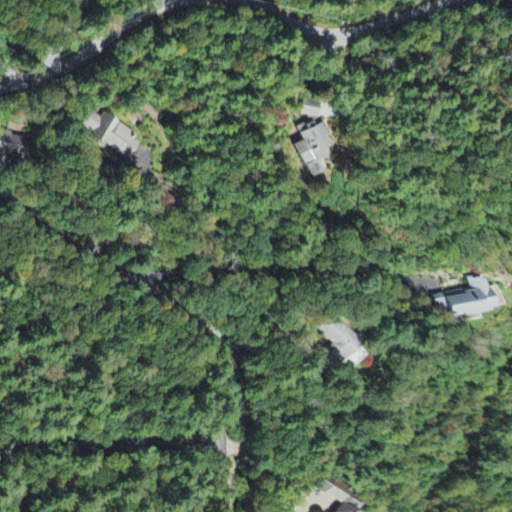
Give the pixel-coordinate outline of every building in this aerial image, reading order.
[(101,151),(103,147),(129,162),(141,140),(101,116),(99,119),(85,111),(76,127),(89,134),(85,142),(101,151)] [(303,180),(317,175),(312,162),(324,157),(316,138),(321,136),(315,121),(292,131),(297,143),(290,146),(303,180)] [(0,155),(16,159),(21,137),(0,133),(0,155)] [(465,281),(466,292),(431,297),(434,319),(497,310),(494,289),(485,290),(483,278),(465,281)] [(346,511),(350,507),(334,496),(329,500),(334,506),(329,511),(346,511)]
